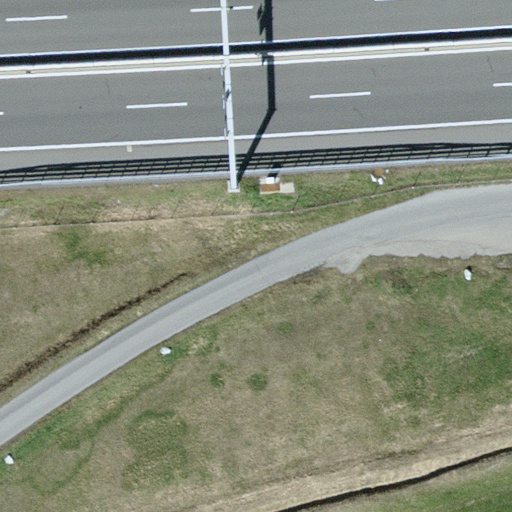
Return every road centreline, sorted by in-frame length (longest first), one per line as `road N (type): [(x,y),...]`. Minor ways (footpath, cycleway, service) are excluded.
road 1 (motorway): [(0,113),(511,85)]
road 2 (motorway): [(320,0),(0,18)]
